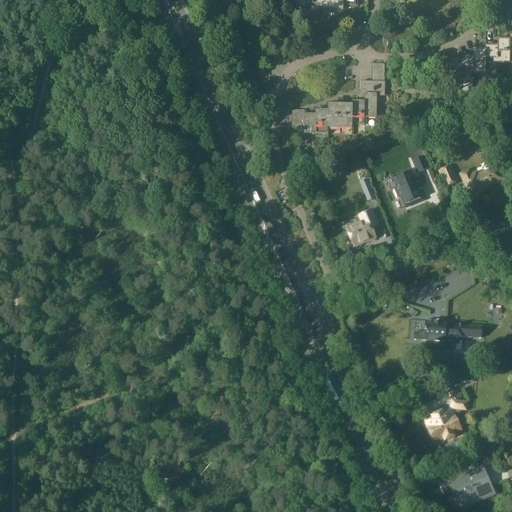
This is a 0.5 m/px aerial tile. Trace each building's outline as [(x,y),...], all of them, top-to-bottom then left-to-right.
[(295,0),(295,7),(307,7),(307,15),(320,15),(320,5),(331,5),(331,9),(344,9),(344,6),(356,6),(356,0),(295,0)] [(511,32),(510,33),(510,40),(498,40),(498,43),(486,43),(486,51),(474,51),(474,54),(462,54),(462,62),(450,61),(449,85),(465,85),(466,81),(474,81),(474,74),(490,74),(490,71),(498,71),(498,63),(511,63),(511,32)] [(384,82),(372,82),(361,82),(360,94),(365,94),(364,102),(364,106),(376,106),(376,95),(384,95),(384,83),(384,82)] [(305,116),(305,122),(305,126),(316,126),(316,134),(328,134),(329,124),(340,124),(340,128),(353,128),(353,125),(365,125),(365,117),(377,117),(377,106),(376,106),(364,106),(364,102),(352,102),(352,105),(328,104),(328,111),(316,111),(316,115),(305,115),(305,116)] [(424,156),(412,161),(417,174),(429,169),(424,156)] [(446,186),(458,181),(451,166),(439,171),(446,186)] [(503,181),(497,168),(478,176),(477,173),(471,175),(469,171),(461,174),(470,197),(484,192),(483,188),(491,185),(492,186),(503,181)] [(411,169),(391,177),(396,188),(393,189),(398,199),(400,199),(405,209),(425,201),(420,190),(424,189),(419,178),(416,180),(411,169)] [(369,179),(360,183),(368,200),(376,196),(369,179)] [(361,244),(375,238),(372,229),(378,226),(372,211),(364,214),(367,220),(347,229),(354,247),(356,246),(357,246),(360,245),(361,244)] [(414,332),(414,340),(445,342),(452,342),(453,337),(465,338),(465,337),(481,338),(482,327),(466,326),(466,325),(457,324),(456,328),(446,327),(446,322),(425,321),(425,333),(414,332)] [(465,373),(443,383),(448,395),(454,392),(452,388),(468,381),(465,373)] [(466,410),(467,403),(453,401),(452,409),(450,410),(443,413),(442,412),(433,416),(433,418),(427,421),(430,427),(429,428),(435,441),(444,437),(445,440),(454,436),(452,433),(460,430),(453,416),(461,413),(459,410),(466,410)] [(488,444),(483,446),(487,455),(492,453),(488,444)] [(482,457),(478,449),(472,451),(476,460),(482,457)] [(462,467),(439,478),(442,486),(440,487),(446,500),(455,496),(467,491),(473,505),(495,495),(485,474),(485,473),(482,467),(480,468),(473,472),(470,473),(466,475),(462,467)]
